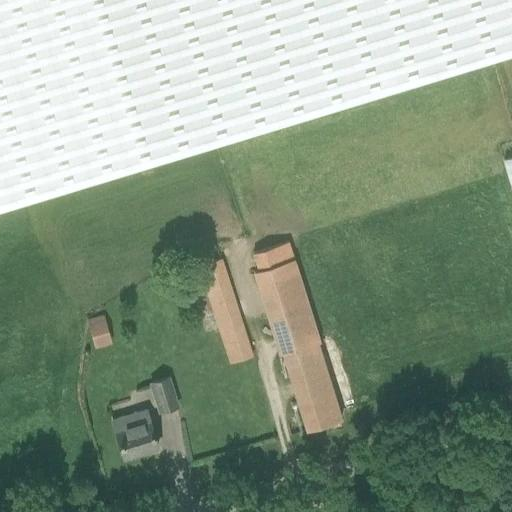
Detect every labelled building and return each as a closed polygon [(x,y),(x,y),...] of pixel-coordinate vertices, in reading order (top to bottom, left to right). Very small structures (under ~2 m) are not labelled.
[(511,0),(0,0),(0,206),(140,164),(511,52),(511,0)] [(282,354),(318,343),(319,342),(294,259),(253,272),(279,355),(282,354)] [(219,333),(229,364),(253,356),(243,325),(224,262),(200,270),(208,297),(219,333)] [(87,319),(91,335),(108,330),(104,315),(87,319)] [(282,354),(307,431),(342,420),(318,343),(282,354)] [(149,384),(159,414),(180,407),(171,378),(149,384)] [(113,402),(116,414),(152,404),(149,392),(113,402)] [(112,419),(124,457),(157,447),(145,409),(112,419)]
